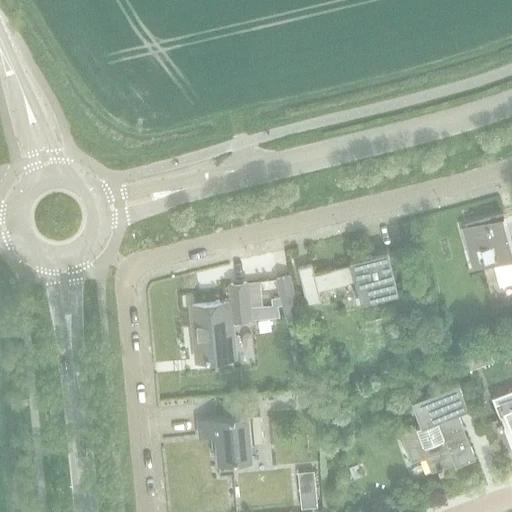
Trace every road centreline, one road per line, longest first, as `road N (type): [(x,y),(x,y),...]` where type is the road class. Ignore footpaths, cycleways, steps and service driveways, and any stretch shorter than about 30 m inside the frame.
road 1 (residential): [(149,511),(126,285),(133,268),(511,166)]
road 2 (unclassified): [(101,207),(511,98)]
road 3 (tertiary): [(86,511),(64,259)]
road 4 (tertiary): [(50,172),(0,42)]
